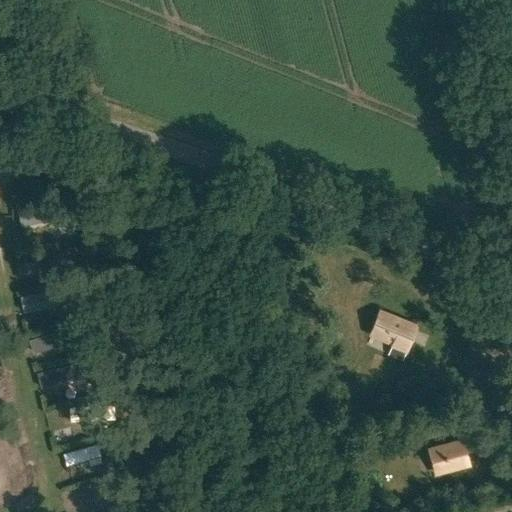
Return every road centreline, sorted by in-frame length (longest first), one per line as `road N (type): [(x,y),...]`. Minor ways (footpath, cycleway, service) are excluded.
road 1 (unclassified): [(511,276),(0,86)]
road 2 (tertiary): [(511,132),(469,0)]
